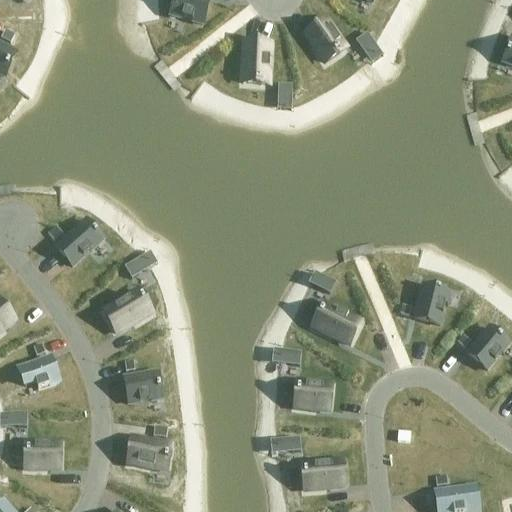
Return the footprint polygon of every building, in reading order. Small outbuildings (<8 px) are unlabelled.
[(201,0),(175,0),(171,18),(203,27),(210,2),(201,0)] [(327,24),(306,39),(325,66),(346,51),(327,24)] [(367,36),(356,44),(372,67),(383,58),(367,36)] [(245,46),(243,85),(269,87),(270,47),(245,46)] [(0,47),(0,76),(5,79),(16,56),(0,47)] [(278,87),(277,111),(291,112),(292,87),(278,87)] [(86,223),(56,249),(73,269),(103,242),(86,223)] [(150,255),(125,270),(132,282),(158,267),(150,255)] [(319,271),(311,282),(331,296),(339,284),(319,271)] [(423,289),(415,321),(440,328),(448,295),(423,289)] [(139,294),(104,314),(117,336),(152,316),(139,294)] [(0,305),(0,334),(14,323),(0,305)] [(325,307),(313,330),(349,347),(360,324),(325,307)] [(491,331),(469,356),(488,373),(510,349),(491,331)] [(273,352),(272,366),(300,369),(301,355),(273,352)] [(50,360),(21,370),(25,388),(35,384),(38,392),(59,384),(50,360)] [(159,375),(126,378),(128,404),(161,401),(159,375)] [(298,384),(295,410),(329,413),(331,388),(298,384)] [(1,415),(1,429),(29,428),(29,414),(1,415)] [(300,440),(270,443),(272,457),(301,454),(300,440)] [(27,445),(26,471),(60,472),(60,446),(27,445)] [(132,445),(130,471),(168,474),(170,448),(132,445)] [(342,463),(303,467),(305,493),(345,489),(342,463)] [(478,511),(476,491),(436,496),(438,511),(478,511)]
